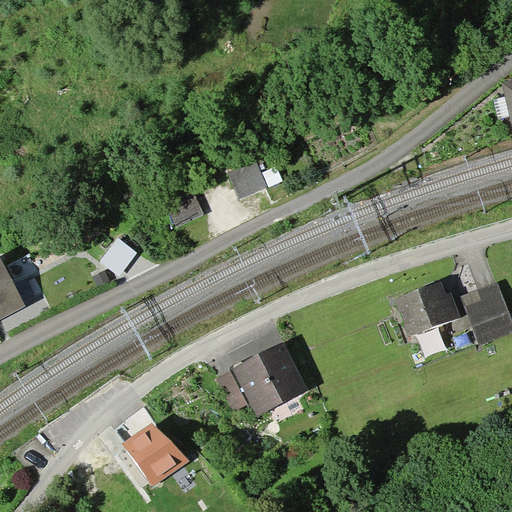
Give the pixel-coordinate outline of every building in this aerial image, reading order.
[(265,164),(238,175),(248,199),(275,188),(269,174),(265,164)] [(269,174),(275,188),(291,182),(285,168),(269,174)] [(202,190),(173,203),(185,230),(214,217),(202,190)] [(6,262),(0,265),(0,325),(30,310),(6,262)] [(445,284),(398,300),(412,337),(458,321),(445,284)] [(511,321),(498,284),(462,298),(479,344),(511,331),(511,321)] [(288,348),(236,373),(259,420),(311,395),(288,348)] [(233,374),(216,383),(231,415),(249,406),(233,374)]
